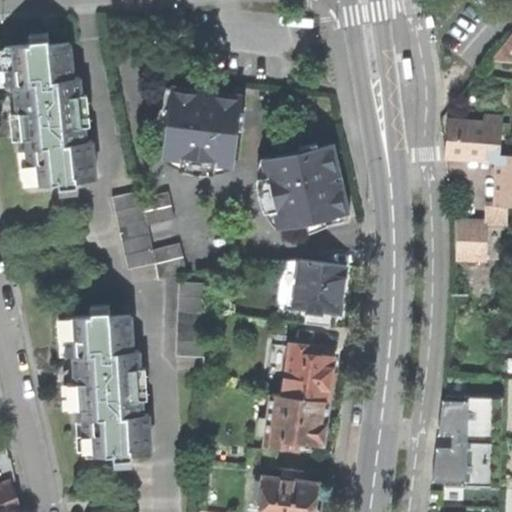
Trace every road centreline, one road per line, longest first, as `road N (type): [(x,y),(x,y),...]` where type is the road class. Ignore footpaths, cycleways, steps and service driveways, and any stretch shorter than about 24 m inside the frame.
road 1 (residential): [(375,511),(398,307),(391,164),(368,0)]
road 2 (residential): [(45,511),(0,299)]
